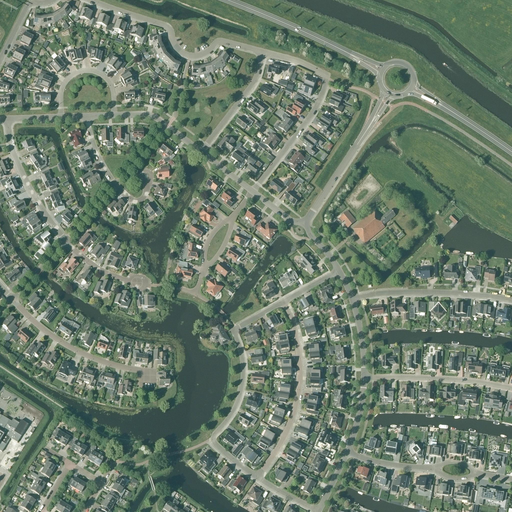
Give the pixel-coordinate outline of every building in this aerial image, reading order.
[(60,9),(67,16),(71,10),(73,12),(75,9),(69,5),(68,7),(63,3),(59,8),(60,9)] [(63,18),(67,16),(60,9),(56,12),(61,20),(62,22),(64,21),(63,18)] [(84,20),(88,9),(87,9),(83,9),(83,10),(81,9),(79,15),(76,14),(74,20),(78,21),(79,18),(84,20)] [(91,27),(91,26),(93,20),(90,19),(92,13),(91,12),(88,9),(84,20),(89,22),(88,25),(91,27)] [(54,24),(61,20),(56,12),(51,15),(54,24)] [(40,17),(40,16),(34,15),(34,21),(30,20),(29,28),(33,28),(33,25),(40,27),(40,17)] [(50,25),(54,24),(51,15),(45,16),(48,28),(50,27),(50,25)] [(101,26),(105,15),(104,15),(100,15),(98,15),(96,21),(93,20),(91,26),(95,27),(96,24),(101,26)] [(108,31),(110,25),(107,24),(109,19),(108,18),(108,17),(105,15),(101,26),(106,27),(105,30),(108,31)] [(118,31),(122,21),(122,20),(121,21),(117,20),(117,21),(115,21),(113,26),(110,25),(108,31),(112,32),(113,30),(118,31)] [(125,38),(127,31),(124,30),(126,25),(125,24),(125,23),(122,21),(118,31),(121,33),(120,36),(122,37),(125,38)] [(135,37),(139,26),(138,27),(134,26),(134,27),(132,27),(130,32),(127,31),(125,38),(130,40),(132,36),(135,37)] [(139,26),(135,37),(138,38),(137,42),(142,44),(144,37),(142,36),(143,31),(142,30),(142,29),(139,27),(139,26)] [(20,37),(31,42),(33,37),(36,39),(37,35),(32,33),(30,35),(25,33),(24,34),(21,37),(20,37)] [(162,43),(162,44),(163,43),(163,38),(157,38),(156,35),(149,36),(149,39),(150,41),(150,42),(152,41),(153,46),(162,43)] [(29,45),(31,42),(20,37),(20,42),(20,43),(25,46),(24,49),(29,52),(32,46),(29,45)] [(164,48),(162,44),(162,43),(153,46),(155,50),(152,51),(154,54),(164,48)] [(94,63),(97,52),(93,51),(94,49),(88,47),(87,54),(90,54),(89,60),(91,60),(90,61),(94,63)] [(74,53),(77,64),(81,61),(82,60),(81,54),(84,54),(82,48),(79,48),(80,51),(74,53)] [(159,59),(167,54),(164,48),(154,54),(155,56),(157,55),(159,59)] [(28,55),(29,52),(24,49),(22,52),(17,49),(16,50),(13,53),(12,53),(23,58),(24,55),(27,57),(28,55)] [(97,52),(94,63),(99,63),(99,62),(100,62),(102,56),(105,57),(106,51),(100,50),(100,53),(97,52)] [(77,64),(74,53),(69,54),(68,51),(65,52),(66,58),(70,57),(71,63),(73,63),(73,64),(77,64)] [(218,57),(225,64),(229,58),(231,59),(233,57),(227,52),(225,55),(220,52),(217,56),(218,57)] [(21,61),(23,58),(12,53),(12,58),(12,59),(17,62),(16,65),(21,68),(24,63),(21,61)] [(110,70),(117,61),(112,58),(114,55),(111,53),(108,58),(110,60),(106,65),(108,66),(107,66),(110,70)] [(163,66),(171,57),(167,54),(159,59),(163,62),(161,64),(163,66)] [(55,63),(62,72),(65,68),(64,67),(65,66),(61,62),(64,60),(60,55),(57,57),(55,59),(57,61),(55,63)] [(175,61),(171,57),(163,66),(165,67),(166,66),(170,69),(175,61)] [(221,66),(225,64),(218,57),(213,60),(219,68),(220,70),(221,70),(223,69),(221,66)] [(175,61),(170,69),(174,71),(173,74),(178,76),(181,69),(178,68),(181,62),(176,60),(175,61)] [(218,71),(220,70),(219,68),(213,60),(209,64),(213,72),(217,70),(218,71)] [(117,61),(110,70),(114,72),(114,71),(116,72),(119,67),(122,69),(126,64),(123,62),(121,64),(117,61)] [(62,72),(55,63),(52,65),(50,62),(45,66),(50,72),(51,71),(53,70),(56,74),(58,73),(58,74),(62,72)] [(285,72),(286,66),(275,63),(274,67),(270,66),(268,73),(278,75),(279,71),(285,72)] [(213,72),(209,64),(203,65),(206,74),(207,77),(207,78),(210,77),(209,74),(213,72)] [(19,73),(21,68),(16,65),(14,68),(9,65),(8,66),(5,69),(4,69),(15,74),(16,71),(19,73)] [(198,67),(198,66),(192,65),(192,71),(189,71),(188,78),(194,78),(194,76),(199,76),(198,67)] [(207,77),(206,74),(203,65),(198,67),(199,76),(203,75),(204,78),(207,77)] [(12,79),(15,74),(4,69),(4,70),(4,74),(4,76),(9,78),(8,81),(13,84),(15,81),(12,79)] [(131,78),(128,73),(131,72),(130,69),(124,72),(125,74),(120,77),(121,79),(120,79),(121,83),(131,78)] [(38,79),(42,81),(52,86),(52,85),(53,81),(52,81),(53,79),(47,77),(48,74),(41,71),(38,79)] [(131,78),(121,83),(124,87),(125,86),(125,88),(131,85),(132,88),(138,85),(135,80),(136,79),(136,75),(131,78)] [(305,85),(313,89),(317,80),(305,75),(304,79),(307,80),(305,85)] [(52,86),(42,81),(40,84),(37,82),(34,88),(41,91),(42,88),(48,90),(49,89),(52,86)] [(11,90),(13,85),(7,83),(6,86),(0,83),(0,91),(3,92),(3,91),(7,92),(8,89),(11,90)] [(305,85),(301,84),(298,92),(310,97),(313,89),(305,85)] [(272,90),(264,85),(260,92),(269,97),(271,92),(276,95),(279,90),(273,87),(272,90)] [(153,89),(152,96),(155,97),(154,100),(158,101),(157,102),(162,104),(163,102),(164,103),(165,97),(160,96),(161,91),(157,90),(153,89)] [(130,101),(130,100),(134,100),(134,97),(138,96),(138,91),(131,91),(131,94),(124,94),(124,100),(125,100),(125,102),(130,101)] [(332,99),(340,103),(342,100),(346,102),(349,97),(340,93),(339,96),(334,94),(332,99)] [(43,97),(43,94),(34,94),(34,100),(39,103),(44,103),(44,104),(49,105),(49,103),(50,103),(50,97),(43,97)] [(12,96),(12,95),(6,95),(6,98),(0,98),(0,105),(0,106),(5,105),(5,104),(9,104),(9,101),(12,101),(15,100),(15,96),(12,96)] [(295,105),(303,110),(306,104),(301,101),(303,99),(298,96),(296,95),(293,100),(297,102),(295,105)] [(339,106),(340,103),(332,99),(329,105),(334,107),(333,110),(341,113),(344,108),(339,106)] [(258,106),(252,102),(247,108),(256,115),(259,111),(262,114),(266,108),(260,103),(258,106)] [(299,116),(303,110),(295,105),(293,108),(289,106),(286,111),(288,112),(293,115),(294,113),(299,116)] [(282,123),(290,129),(293,124),(288,120),(290,118),(285,113),(282,117),(284,121),(282,123)] [(321,121),(329,126),(331,123),(335,126),(338,121),(330,116),(328,118),(324,116),(321,121)] [(245,121),(240,117),(236,123),(244,130),(247,126),(249,128),(253,123),(248,119),(245,121)] [(328,129),(329,126),(321,121),(317,126),(322,129),(320,131),(329,137),(332,132),(328,129)] [(286,133),(290,129),(282,123),(281,125),(280,125),(277,124),(274,128),(279,132),(281,130),(286,133)] [(268,140),(276,146),(280,141),(274,137),(276,134),(270,129),(267,132),(268,132),(267,134),(270,137),(268,139),(268,140)] [(81,138),(78,130),(75,132),(74,131),(72,132),(72,133),(69,134),(72,141),(75,148),(82,145),(80,140),(79,140),(79,139),(81,138)] [(126,136),(123,134),(123,130),(117,130),(117,138),(115,139),(120,144),(123,144),(129,143),(129,136),(126,136)] [(140,140),(144,136),(143,135),(143,130),(133,131),(133,134),(130,134),(130,142),(136,142),(136,138),(137,137),(140,140)] [(105,132),(105,131),(101,131),(101,142),(107,142),(107,148),(112,148),(112,145),(112,136),(109,136),(109,131),(105,132)] [(307,140),(315,146),(317,143),(321,146),(324,142),(317,136),(315,138),(310,135),(307,140)] [(268,140),(268,139),(265,137),(258,146),(264,151),(267,147),(272,151),(276,146),(268,140)] [(228,141),(224,138),(218,146),(224,151),(226,148),(231,152),(235,146),(233,144),(235,142),(230,138),(228,141)] [(32,145),(30,141),(33,140),(26,143),(25,142),(21,144),(23,148),(24,148),(25,151),(27,150),(28,153),(35,150),(33,144),(32,145)] [(313,149),(315,146),(307,140),(303,145),(307,148),(305,150),(313,156),(317,152),(313,149)] [(165,164),(172,159),(175,157),(172,154),(174,151),(165,143),(160,150),(169,157),(169,158),(162,162),(161,161),(158,163),(160,166),(165,164)] [(80,162),(89,158),(87,156),(85,152),(82,153),(81,150),(71,154),(73,153),(75,157),(78,159),(80,162)] [(33,165),(43,158),(41,155),(39,156),(36,151),(30,155),(31,158),(30,159),(33,165)] [(243,157),(237,152),(232,157),(240,164),(244,159),(247,161),(251,156),(246,153),(243,157)] [(293,158),(301,164),(303,161),(306,163),(310,159),(303,153),(301,156),(297,153),(293,158)] [(43,158),(33,165),(37,171),(39,169),(41,172),(47,168),(45,165),(46,164),(46,158),(45,157),(46,157),(45,157),(43,158)] [(259,170),(254,166),(257,161),(251,157),(247,163),(250,165),(247,169),(255,175),(260,168),(259,170)] [(89,158),(80,162),(81,166),(81,170),(83,173),(81,175),(90,169),(89,166),(92,165),(89,160),(89,158)] [(301,170),(301,169),(303,166),(300,164),(301,164),(293,158),(289,163),(293,166),(291,169),(298,174),(301,170)] [(8,166),(0,168),(0,170),(1,172),(0,172),(0,179),(5,177),(4,173),(10,171),(8,166)] [(158,179),(168,177),(168,171),(169,171),(169,167),(160,168),(160,172),(157,172),(158,179)] [(44,184),(51,180),(50,177),(51,176),(48,171),(41,174),(43,177),(41,177),(44,184)] [(90,177),(88,174),(80,179),(84,185),(88,182),(90,186),(96,183),(97,183),(101,181),(98,177),(96,174),(90,177)] [(8,189),(16,184),(14,179),(8,182),(7,179),(0,182),(2,188),(7,185),(8,189)] [(55,179),(51,180),(44,184),(47,190),(49,189),(50,192),(57,189),(55,186),(58,185),(55,179)] [(219,185),(211,179),(206,186),(207,184),(213,189),(211,192),(216,196),(220,190),(217,188),(220,185),(219,185)] [(279,193),(284,187),(275,180),(270,186),(279,193)] [(16,184),(8,189),(5,190),(7,196),(8,199),(15,195),(13,193),(19,190),(16,184)] [(170,190),(172,186),(165,184),(164,188),(157,186),(156,191),(155,191),(154,195),(158,196),(164,198),(166,189),(170,190)] [(291,184),(288,188),(286,192),(289,194),(285,198),(295,206),(296,204),(297,204),(298,203),(299,202),(298,201),(300,199),(299,199),(301,197),(301,196),(298,194),(297,194),(296,196),(291,192),(295,187),(291,184)] [(52,204),(60,201),(58,197),(60,196),(58,191),(50,194),(52,196),(50,197),(52,204)] [(232,199),(234,197),(227,191),(222,198),(225,201),(224,203),(230,208),(234,202),(232,199)] [(19,202),(17,202),(15,199),(9,202),(11,207),(13,206),(15,209),(14,211),(19,212),(20,210),(26,207),(22,201),(19,202)] [(120,210),(124,205),(119,200),(114,205),(111,203),(106,208),(112,213),(115,210),(119,214),(122,211),(120,210)] [(217,209),(205,200),(206,201),(204,203),(209,207),(206,211),(203,209),(200,215),(202,216),(200,219),(204,222),(206,220),(208,221),(209,222),(212,219),(213,217),(216,219),(210,214),(215,208),(217,209)] [(60,201),(52,204),(55,210),(57,209),(58,212),(65,209),(63,204),(61,204),(60,201)] [(155,210),(150,203),(144,208),(150,217),(154,214),(157,217),(162,213),(158,208),(155,210)] [(135,218),(136,211),(129,209),(128,215),(124,214),(123,221),(127,222),(127,220),(131,221),(135,222),(135,218)] [(254,226),(258,220),(255,218),(258,215),(251,209),(245,216),(252,222),(251,224),(254,226)] [(73,218),(70,215),(71,214),(67,210),(61,216),(63,218),(62,220),(64,222),(64,223),(67,226),(71,222),(70,221),(75,216),(74,216),(73,218)] [(383,226),(395,216),(391,210),(381,218),(375,210),(352,229),(355,232),(355,233),(365,244),(385,228),(383,226)] [(356,221),(347,211),(345,213),(339,218),(342,223),(344,221),(346,224),(345,225),(347,228),(356,221)] [(25,228),(29,226),(37,220),(34,215),(32,216),(30,214),(22,219),(24,222),(23,223),(25,228)] [(455,225),(459,221),(453,215),(449,219),(455,225)] [(38,220),(29,226),(33,231),(32,232),(34,234),(40,230),(39,227),(41,226),(38,220)] [(273,228),(268,224),(265,227),(261,224),(256,229),(261,233),(262,233),(270,239),(274,234),(275,235),(275,234),(278,230),(274,227),(273,228)] [(200,238),(204,232),(193,225),(189,232),(200,238)] [(247,238),(249,236),(243,231),(241,234),(240,236),(237,235),(234,241),(240,244),(239,244),(244,247),(244,246),(247,239),(247,238)] [(43,236),(40,233),(40,232),(33,239),(34,240),(35,239),(42,245),(41,247),(46,251),(50,247),(47,243),(49,242),(48,241),(51,240),(49,238),(50,238),(46,233),(43,236)] [(90,238),(86,234),(78,243),(84,248),(90,241),(93,243),(97,239),(93,235),(90,238)] [(116,251),(120,244),(115,241),(111,248),(116,251)] [(188,244),(187,250),(185,250),(184,259),(191,260),(191,258),(197,259),(198,251),(195,251),(196,245),(188,244)] [(103,250),(97,246),(91,254),(97,259),(101,253),(104,255),(109,248),(106,246),(103,250)] [(237,252),(231,248),(227,256),(232,259),(232,260),(236,262),(239,257),(241,258),(243,256),(245,253),(238,249),(237,252)] [(40,250),(33,257),(38,261),(44,253),(40,250)] [(117,269),(122,258),(111,253),(109,259),(113,260),(111,266),(117,269)] [(316,270),(313,267),(315,265),(305,254),(299,260),(302,264),(301,265),(300,266),(303,269),(304,269),(306,267),(309,271),(308,271),(311,275),(316,270)] [(134,270),(138,261),(128,257),(126,262),(124,261),(121,269),(124,270),(125,267),(134,270)] [(4,259),(0,261),(0,268),(5,266),(6,268),(13,264),(11,262),(7,264),(4,259)] [(70,274),(77,266),(71,260),(66,266),(64,264),(60,269),(64,273),(66,270),(70,274)] [(229,270),(221,263),(216,270),(225,277),(230,271),(235,275),(237,273),(232,268),(229,270)] [(185,270),(186,266),(179,265),(178,268),(176,277),(179,279),(183,279),(183,277),(187,278),(190,278),(192,275),(192,271),(185,270)] [(456,271),(456,267),(448,267),(448,271),(444,271),(444,279),(458,279),(458,271),(456,271)] [(480,275),(481,268),(474,267),(474,271),(467,270),(466,279),(464,278),(464,279),(466,279),(466,280),(476,281),(477,274),(480,275)] [(430,278),(429,268),(421,268),(421,269),(416,270),(416,272),(415,273),(415,275),(416,275),(416,278),(421,277),(421,279),(430,278)] [(20,282),(28,273),(24,269),(19,274),(15,270),(7,277),(12,283),(17,278),(20,282)] [(494,282),(496,272),(485,270),(484,278),(488,279),(488,281),(494,282)] [(86,284),(92,275),(86,271),(82,277),(80,275),(75,282),(80,285),(82,281),(86,284)] [(297,279),(294,272),(291,274),(291,275),(289,276),(289,275),(285,277),(285,278),(282,280),(281,280),(280,281),(279,282),(280,283),(281,284),(283,288),(289,284),(290,285),(292,284),(291,283),(295,281),(295,280),(297,279)] [(214,282),(211,280),(207,285),(210,288),(207,291),(214,297),(218,292),(219,293),(223,287),(215,281),(214,282)] [(110,284),(103,281),(102,284),(98,283),(94,292),(99,295),(101,292),(103,292),(104,295),(109,293),(108,290),(110,284)] [(267,300),(275,295),(272,290),(276,288),(272,282),(267,285),(269,290),(263,294),(265,298),(265,299),(266,299),(267,300)] [(332,301),(329,295),(333,293),(330,286),(327,287),(327,288),(320,291),(323,297),(324,297),(325,300),(324,300),(326,304),(332,301)] [(128,300),(130,295),(122,292),(120,298),(117,297),(114,303),(121,306),(120,307),(121,307),(127,308),(130,301),(128,300)] [(41,303),(36,298),(35,298),(36,297),(34,295),(29,300),(32,303),(29,306),(35,311),(39,306),(42,308),(46,303),(44,300),(41,303)] [(148,298),(148,296),(144,297),(144,298),(144,300),(142,300),(141,298),(142,297),(138,298),(139,306),(142,306),(142,307),(144,307),(148,307),(148,309),(152,309),(151,307),(154,307),(154,297),(148,298)] [(306,301),(305,299),(298,303),(299,303),(300,305),(299,306),(299,307),(298,308),(298,309),(299,310),(301,314),(300,313),(309,308),(310,309),(313,307),(308,300),(306,301)] [(399,306),(399,303),(391,303),(391,314),(399,314),(399,313),(406,313),(405,305),(401,306),(399,306)] [(419,304),(419,303),(415,303),(415,307),(409,307),(410,319),(415,319),(415,315),(419,315),(419,314),(425,314),(425,307),(424,307),(424,304),(427,304),(427,303),(419,304)] [(446,313),(440,306),(440,303),(434,303),(433,309),(430,312),(431,312),(438,320),(446,312),(446,313)] [(460,314),(461,304),(454,304),(453,311),(450,310),(450,316),(456,317),(456,314),(460,314)] [(461,304),(460,314),(464,315),(463,318),(470,318),(470,311),(467,311),(467,305),(461,304)] [(375,307),(375,305),(370,306),(371,312),(372,311),(372,315),(383,314),(383,315),(387,314),(386,307),(381,307),(381,306),(375,307)] [(335,309),(335,306),(328,308),(329,311),(330,311),(334,322),(341,320),(339,312),(340,312),(339,308),(335,309)] [(483,315),(484,307),(477,306),(476,308),(473,308),(472,317),(475,317),(476,315),(483,315)] [(49,324),(55,316),(49,311),(51,309),(49,307),(45,311),(47,313),(43,319),(49,324)] [(484,307),(483,315),(490,316),(490,319),(493,319),(494,310),(491,310),(492,308),(484,307)] [(510,321),(511,311),(503,309),(503,313),(501,312),(497,311),(496,317),(502,318),(502,320),(510,321)] [(12,335),(18,329),(13,325),(16,322),(10,316),(2,325),(8,330),(12,335)] [(277,319),(275,316),(269,319),(270,321),(267,323),(269,326),(272,325),(274,328),(283,323),(284,325),(284,324),(281,320),(281,319),(280,319),(279,318),(278,318),(277,319)] [(305,330),(314,327),(313,321),(314,320),(313,317),(305,319),(306,322),(304,323),(305,330)] [(67,321),(63,318),(60,324),(62,325),(59,331),(64,334),(69,326),(71,322),(67,321)] [(69,326),(64,334),(69,337),(72,332),(75,334),(79,328),(79,327),(72,322),(71,322),(69,326)] [(220,328),(219,325),(213,328),(215,331),(214,332),(215,334),(211,337),(214,342),(219,340),(222,345),(229,341),(221,328),(220,328)] [(248,343),(258,339),(256,334),(261,332),(259,327),(252,329),(254,333),(245,336),(248,343)] [(314,327),(305,330),(307,336),(309,336),(310,339),(316,337),(318,336),(318,335),(319,334),(319,333),(318,332),(317,331),(316,331),(314,327)] [(338,331),(337,328),(330,329),(331,335),(334,334),(335,339),(345,336),(344,330),(338,331)] [(31,337),(23,329),(19,334),(16,333),(11,339),(15,342),(19,338),(22,340),(22,341),(25,344),(31,337)] [(279,344),(289,343),(287,336),(285,336),(285,333),(279,334),(279,338),(278,338),(279,344)] [(94,336),(90,334),(89,334),(90,334),(89,336),(85,335),(82,342),(86,343),(85,345),(84,345),(89,347),(92,340),(95,342),(97,336),(94,334),(94,336)] [(107,341),(106,339),(104,338),(103,337),(100,336),(100,335),(98,341),(99,341),(100,341),(97,348),(105,351),(106,349),(109,350),(108,351),(111,352),(114,345),(111,344),(110,345),(108,344),(107,344),(108,342),(107,341)] [(45,348),(38,343),(36,347),(34,347),(31,345),(25,354),(32,359),(35,354),(38,357),(45,348)] [(289,343),(279,344),(275,345),(276,349),(277,350),(278,351),(279,351),(280,355),(288,353),(288,350),(290,349),(289,343)] [(310,354),(319,353),(318,346),(320,346),(320,343),(311,344),(311,347),(309,347),(310,354)] [(130,353),(131,345),(125,344),(124,349),(120,348),(118,358),(125,360),(126,353),(130,353)] [(341,350),(341,346),(335,347),(336,353),(340,353),(341,361),(345,360),(346,361),(347,361),(347,360),(348,360),(347,354),(348,354),(347,349),(341,350)] [(252,364),(262,363),(262,356),(263,355),(262,349),(254,351),(255,356),(251,357),(252,364)] [(141,364),(142,355),(139,355),(139,354),(138,351),(133,351),(132,357),(136,357),(135,364),(141,364)] [(165,366),(166,354),(160,354),(160,351),(154,351),(153,357),(157,358),(157,366),(165,366)] [(419,365),(419,351),(414,351),(414,358),(407,358),(407,362),(406,362),(406,365),(407,365),(407,370),(411,370),(414,370),(415,370),(415,365),(419,365)] [(53,365),(58,356),(52,352),(48,358),(45,356),(41,362),(47,366),(49,363),(53,365)] [(142,355),(141,364),(147,365),(148,359),(151,359),(152,353),(147,352),(145,355),(142,355)] [(440,366),(441,352),(435,352),(435,359),(429,358),(428,363),(427,366),(428,366),(428,370),(432,370),(432,371),(435,371),(436,371),(436,366),(440,366)] [(319,353),(310,354),(310,361),(313,361),(313,364),(322,363),(321,359),(320,360),(319,353)] [(461,367),(462,354),(457,353),(456,360),(450,360),(450,364),(449,364),(449,367),(449,371),(453,372),(456,373),(456,372),(457,372),(458,367),(461,367)] [(19,365),(24,358),(19,355),(15,362),(19,365)] [(390,358),(390,357),(382,357),(382,368),(383,368),(384,368),(384,369),(385,369),(386,369),(387,369),(387,368),(388,368),(390,368),(390,365),(396,365),(396,358),(390,358)] [(282,369),(291,369),(291,362),(289,362),(289,359),(280,359),(280,362),(282,362),(282,369)] [(475,374),(476,364),(472,363),(472,360),(467,360),(465,368),(468,369),(468,373),(475,374)] [(476,364),(475,374),(481,375),(482,370),(486,371),(487,361),(483,360),(483,362),(480,361),(480,364),(476,364)] [(74,377),(76,371),(69,367),(70,365),(64,363),(59,373),(67,377),(68,374),(74,377)] [(498,377),(499,368),(496,368),(497,365),(489,363),(488,372),(491,373),(491,376),(497,377),(497,378),(498,377)] [(498,377),(505,379),(506,373),(509,373),(510,367),(503,366),(502,369),(499,368),(498,377)] [(86,382),(90,370),(84,368),(82,377),(78,375),(76,382),(81,384),(82,381),(86,382)] [(348,383),(349,371),(345,371),(345,368),(338,368),(338,375),(341,375),(340,383),(348,383)] [(291,369),(282,369),(282,376),(283,376),(283,379),(289,379),(289,376),(291,375),(291,369)] [(311,379),(320,379),(320,373),(322,373),(322,369),(313,369),(313,372),(311,372),(311,379)] [(90,370),(86,382),(89,383),(88,386),(93,388),(96,382),(93,380),(96,372),(90,370)] [(168,378),(168,372),(163,372),(163,376),(164,376),(164,378),(159,378),(159,386),(161,386),(163,386),(163,385),(169,385),(169,378),(168,378)] [(269,377),(269,373),(262,372),(262,376),(253,375),(252,383),(264,384),(265,376),(269,377)] [(106,384),(109,375),(103,374),(101,380),(98,379),(96,388),(99,388),(100,386),(102,386),(103,383),(106,384)] [(115,377),(109,375),(106,388),(112,390),(111,390),(114,391),(116,384),(113,383),(115,377)] [(320,386),(320,379),(311,379),(310,386),(312,386),(312,389),(321,389),(321,386),(320,386)] [(130,393),(131,383),(124,382),(123,385),(122,385),(121,386),(121,387),(119,386),(118,395),(124,396),(125,392),(130,393)] [(280,393),(289,394),(291,388),(288,387),(289,384),(280,382),(280,386),(281,386),(280,393)] [(388,391),(388,387),(380,387),(380,394),(380,398),(388,398),(388,402),(393,402),(393,396),(393,390),(390,390),(390,391),(388,391)] [(414,400),(414,390),(410,390),(410,387),(403,387),(403,394),(401,394),(401,398),(410,399),(410,400),(414,400)] [(434,400),(434,388),(426,387),(426,392),(424,392),(424,391),(420,391),(419,397),(426,398),(426,400),(434,400)] [(451,391),(451,390),(443,389),(443,391),(440,391),(440,397),(443,397),(443,399),(450,399),(450,397),(455,398),(455,392),(451,391)] [(469,401),(470,391),(463,390),(463,394),(459,394),(458,406),(463,406),(465,400),(469,401)] [(345,410),(347,398),(342,397),(343,392),(335,391),(334,401),(338,401),(337,408),(340,409),(341,409),(345,410)] [(470,391),(469,401),(473,401),(473,404),(479,405),(480,395),(476,395),(477,392),(470,391)] [(259,401),(260,395),(254,393),(252,399),(249,398),(246,405),(257,409),(260,401),(259,401)] [(288,401),(289,394),(280,393),(279,399),(277,399),(277,402),(286,404),(286,401),(288,401)] [(307,403),(317,406),(318,399),(322,400),(322,396),(312,394),(311,397),(309,397),(307,403)] [(491,408),(494,394),(490,394),(490,396),(486,395),(484,405),(491,406),(491,408)] [(494,394),(491,408),(491,407),(502,409),(503,401),(500,400),(500,398),(497,397),(497,395),(494,394)] [(315,412),(317,406),(307,403),(306,410),(308,411),(307,414),(318,416),(319,413),(315,412)] [(274,416),(283,419),(285,413),(283,412),(284,409),(276,406),(275,409),(276,410),(274,416)] [(0,451),(1,453),(6,445),(4,443),(7,437),(18,444),(29,426),(22,421),(20,424),(13,419),(11,423),(9,421),(10,420),(2,416),(2,417),(0,415),(0,414),(0,413),(0,412),(0,451)] [(339,429),(341,425),(340,425),(342,418),(337,417),(338,414),(332,412),(330,417),(333,418),(331,426),(336,427),(335,428),(339,429)] [(249,419),(242,415),(238,421),(247,427),(249,423),(254,426),(257,420),(251,416),(249,419)] [(280,425),(283,419),(274,416),(271,422),(270,421),(269,425),(277,428),(278,425),(280,425)] [(300,427),(309,431),(309,430),(312,431),(314,426),(313,425),(314,422),(306,419),(305,422),(303,421),(300,427)] [(307,437),(309,431),(300,427),(298,434),(300,434),(299,438),(307,441),(308,437),(307,437)] [(263,438),(272,442),(275,436),(273,435),(275,432),(267,428),(265,431),(267,432),(263,438)] [(59,443),(64,435),(61,433),(62,432),(56,429),(52,436),(55,438),(54,440),(59,443)] [(334,444),(336,440),(332,438),(331,434),(323,431),(320,438),(324,439),(323,442),(321,442),(331,446),(330,448),(331,448),(331,447),(333,448),(334,444)] [(66,445),(69,446),(74,438),(74,437),(66,432),(64,435),(59,443),(65,447),(66,445)] [(233,436),(230,433),(225,439),(229,441),(228,442),(233,446),(238,439),(242,442),(245,439),(239,435),(237,438),(234,435),(233,436)] [(76,453),(81,445),(78,443),(79,441),(74,438),(69,446),(72,448),(71,450),(76,453)] [(268,448),(272,442),(263,438),(260,443),(259,442),(257,445),(265,450),(266,447),(268,448)] [(377,449),(379,442),(376,441),(377,441),(371,439),(369,444),(366,443),(364,450),(371,452),(372,448),(374,449),(374,448),(377,449)] [(290,450),(298,454),(301,449),(302,449),(304,446),(296,442),(295,445),(293,444),(290,450)] [(395,455),(397,445),(387,443),(385,453),(395,455)] [(456,446),(455,455),(458,456),(461,456),(461,454),(464,455),(465,448),(466,444),(457,443),(456,445),(456,446)] [(423,449),(417,448),(414,444),(406,450),(412,458),(417,454),(418,455),(422,455),(422,456),(423,456),(424,445),(423,449)] [(86,457),(92,446),(90,445),(88,448),(85,446),(84,447),(81,445),(76,453),(82,457),(83,455),(86,457)] [(93,463),(98,455),(95,453),(96,447),(93,445),(92,446),(86,457),(88,458),(87,460),(93,463)] [(456,446),(456,445),(451,445),(450,446),(447,445),(446,452),(450,453),(449,455),(452,455),(455,455),(456,446)] [(435,457),(436,447),(430,446),(430,447),(427,447),(426,454),(429,454),(429,456),(432,457),(435,457)] [(475,461),(476,451),(476,448),(471,447),(471,446),(468,446),(466,458),(469,458),(469,460),(472,460),(472,461),(475,461)] [(436,447),(435,457),(438,457),(441,458),(441,456),(444,456),(445,449),(442,449),(442,448),(436,447)] [(260,459),(252,453),(253,451),(250,449),(245,457),(248,459),(246,460),(252,464),(254,462),(255,462),(256,463),(257,462),(258,462),(259,461),(262,457),(261,457),(260,459)] [(295,460),(298,454),(290,450),(286,456),(288,457),(287,460),(294,464),(296,461),(295,460)] [(476,451),(475,461),(478,461),(481,462),(481,460),(484,460),(485,453),(482,453),(482,452),(476,451)] [(98,455),(93,463),(99,467),(100,465),(103,467),(108,459),(103,456),(103,455),(99,452),(98,455)] [(215,459),(211,456),(212,455),(208,452),(205,455),(206,455),(202,459),(201,460),(204,464),(205,463),(207,465),(203,470),(208,474),(216,466),(212,463),(215,459)] [(322,471),(323,467),(325,462),(322,461),(324,458),(317,454),(314,460),(317,461),(313,471),(319,474),(321,471),(322,471)] [(505,466),(507,456),(498,454),(497,458),(491,457),(490,466),(498,468),(499,465),(505,466)] [(44,468),(52,473),(55,468),(54,467),(55,464),(47,458),(43,464),(46,465),(44,468)] [(231,471),(225,467),(222,471),(222,470),(218,475),(224,480),(221,485),(224,487),(229,481),(226,479),(229,476),(228,475),(231,471)] [(363,469),(359,467),(358,470),(356,469),(355,474),(361,476),(361,477),(363,478),(363,480),(369,482),(371,476),(368,475),(369,470),(363,468),(363,469)] [(49,479),(52,473),(44,468),(41,474),(39,473),(38,476),(45,481),(47,478),(49,479)] [(285,483),(289,478),(286,476),(286,475),(277,470),(278,468),(276,472),(275,473),(275,475),(276,476),(277,477),(276,479),(275,480),(282,483),(283,481),(285,483)] [(38,476),(32,472),(30,476),(36,479),(34,481),(36,482),(34,485),(42,490),(45,484),(43,483),(45,481),(38,476)] [(388,489),(390,482),(387,481),(387,480),(386,480),(387,475),(379,473),(377,477),(379,478),(378,482),(380,482),(379,485),(385,487),(385,488),(388,489)] [(407,478),(407,477),(402,476),(402,477),(397,476),(397,480),(393,480),(391,488),(397,489),(398,487),(400,487),(400,488),(404,489),(405,488),(408,489),(410,479),(407,478)] [(115,484),(123,489),(126,484),(127,485),(129,481),(122,477),(120,480),(118,479),(115,484)] [(246,483),(239,477),(235,483),(233,481),(228,487),(234,491),(236,488),(241,492),(243,489),(242,489),(246,483)] [(312,491),(314,488),(313,488),(315,484),(313,483),(314,479),(310,477),(308,480),(303,491),(310,495),(312,491)] [(75,490),(80,481),(75,478),(74,480),(71,478),(66,486),(69,488),(70,487),(75,490)] [(422,479),(417,478),(415,486),(419,487),(419,490),(424,493),(425,490),(429,491),(431,482),(426,481),(427,480),(426,480),(427,478),(423,478),(422,479)] [(80,481),(75,490),(81,493),(80,494),(83,496),(88,488),(85,487),(86,485),(80,481)] [(120,495),(123,489),(115,484),(111,490),(113,491),(111,494),(119,498),(121,495),(120,495)] [(39,496),(42,490),(34,485),(32,488),(31,487),(27,493),(35,497),(37,494),(39,496)] [(442,496),(444,486),(441,485),(438,485),(438,487),(435,486),(434,494),(437,494),(437,495),(442,496)] [(444,486),(442,496),(448,496),(452,496),(453,489),(449,488),(450,487),(447,486),(444,486)] [(462,501),(464,488),(461,487),(461,488),(458,487),(458,489),(454,488),(453,496),(453,500),(462,501)] [(259,506),(263,499),(260,497),(262,493),(253,488),(248,496),(255,500),(254,502),(259,506)] [(464,488),(462,501),(468,502),(467,503),(471,504),(472,491),(469,491),(470,489),(467,488),(464,488)] [(504,500),(506,500),(507,493),(503,492),(503,494),(501,494),(500,493),(498,493),(496,493),(496,491),(494,491),(491,490),(489,490),(489,492),(486,491),(485,490),(482,489),(482,488),(478,488),(476,498),(481,499),(480,500),(483,500),(483,501),(500,505),(500,504),(503,505),(504,500)] [(33,500),(35,497),(27,493),(24,498),(26,499),(24,502),(32,507),(35,501),(33,500)] [(117,501),(119,498),(111,494),(110,497),(108,495),(104,501),(113,506),(114,503),(117,505),(118,502),(117,501)] [(275,511),(280,503),(271,498),(268,503),(265,502),(262,508),(265,509),(266,507),(275,511)] [(58,511),(62,511),(66,505),(61,502),(61,501),(58,499),(54,507),(57,508),(56,510),(58,511)] [(166,511),(169,511),(177,501),(174,500),(171,504),(168,502),(163,509),(166,511)] [(110,511),(109,511),(113,506),(104,501),(101,507),(103,508),(101,511),(103,511),(110,511)] [(176,511),(178,510),(176,508),(179,503),(177,501),(169,511),(176,511)] [(27,511),(28,511),(32,507),(24,502),(20,507),(19,507),(17,510),(21,511),(26,511),(27,511)]
